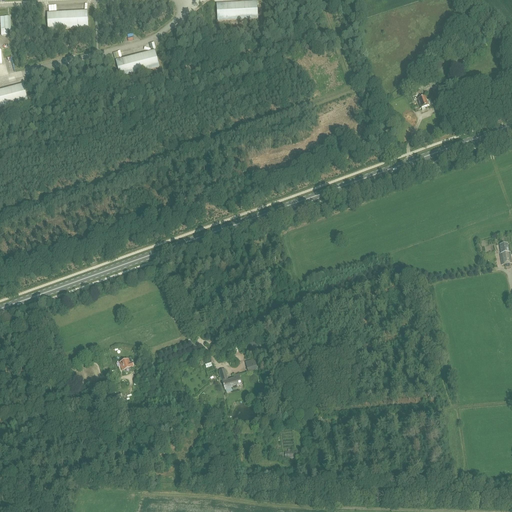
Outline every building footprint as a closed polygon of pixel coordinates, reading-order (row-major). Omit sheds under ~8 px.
[(257,2),(217,4),(217,22),(258,19),(257,2)] [(45,23),(47,23),(48,30),(88,28),(88,11),(47,13),(47,16),(45,16),(45,23)] [(452,48),(458,54),(461,50),(463,52),(465,50),(457,43),(458,42),(453,38),(451,40),(447,36),(443,41),(449,47),(450,45),(453,48),(452,48)] [(155,50),(116,60),(120,78),(159,67),(155,50)] [(452,53),(449,56),(446,54),(446,53),(442,50),(436,57),(440,60),(439,61),(442,64),(436,70),(442,75),(454,60),(453,60),(457,57),(452,53)] [(0,77),(10,75),(6,59),(0,60),(0,77)] [(24,84),(0,89),(0,108),(28,101),(24,84)] [(421,99),(421,98),(420,95),(421,95),(419,90),(411,93),(412,98),(416,96),(421,109),(422,111),(425,110),(425,107),(429,106),(428,105),(431,103),(430,100),(427,101),(425,97),(421,99)] [(511,262),(510,252),(509,252),(508,243),(500,245),(501,253),(500,254),(502,265),(511,263),(511,262)] [(120,363),(122,370),(134,366),(131,359),(120,363)] [(245,362),(248,371),(248,373),(258,370),(255,359),(245,362)] [(204,362),(206,368),(212,366),(210,360),(204,362)] [(239,386),(242,385),(239,375),(234,377),(234,379),(228,380),(225,369),(219,371),(225,390),(231,389),(232,389),(233,389),(234,389),(235,389),(236,389),(237,388),(238,388),(239,387),(239,386)] [(297,452),(297,451),(293,452),(293,449),(288,449),(288,452),(285,452),(285,458),(289,458),(289,461),(292,460),(291,458),(298,458),(298,457),(300,457),(300,452),(297,452)]
